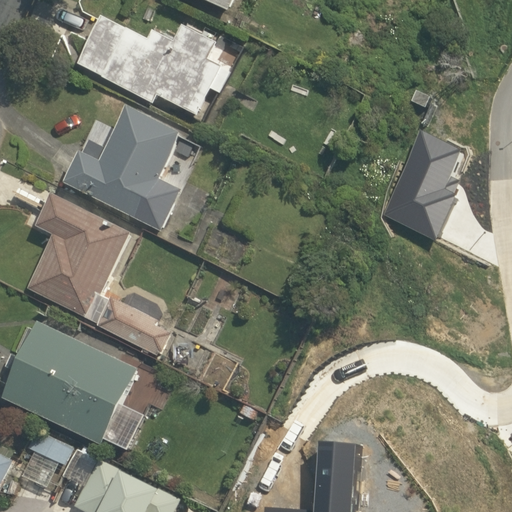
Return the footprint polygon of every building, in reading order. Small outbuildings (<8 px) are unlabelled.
[(216,0),(235,10),(239,0),(216,0)] [(179,55),(112,23),(89,70),(160,104),(165,94),(202,112),(225,65),(183,45),(179,55)] [(77,187),(171,234),(191,193),(167,180),(190,133),(145,111),(120,162),(95,150),(77,187)] [(141,231),(69,193),(50,229),(66,237),(38,290),(93,320),(141,231)] [(188,316),(131,285),(109,326),(166,357),(188,316)] [(142,371),(45,320),(5,395),(102,446),(142,371)] [(0,443),(0,498),(23,456),(0,443)] [(179,511),(184,503),(131,477),(131,476),(105,464),(79,510),(83,511),(179,511)]
